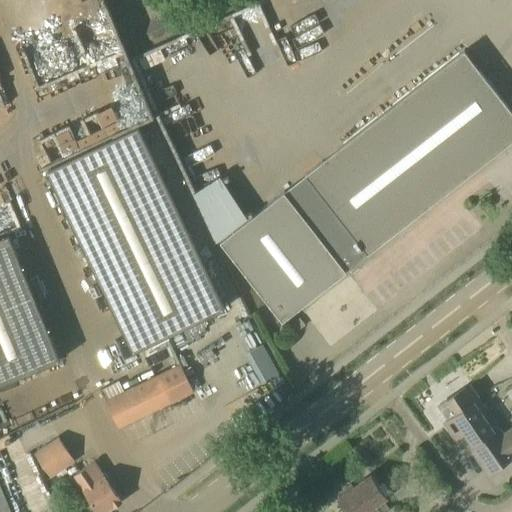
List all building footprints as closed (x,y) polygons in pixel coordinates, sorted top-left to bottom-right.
[(368,254),(511,141),(511,111),(464,50),(306,174),(368,254)] [(133,352),(224,308),(138,127),(47,170),(133,352)] [(283,321),(347,271),(285,191),(221,241),(283,321)] [(0,384),(59,360),(8,236),(0,239),(0,384)] [(194,391),(181,364),(158,376),(125,392),(106,401),(119,428),(171,403),(194,391)] [(435,384),(443,393),(453,384),(445,375),(435,384)] [(474,455),(488,475),(511,458),(511,429),(504,435),(497,425),(492,429),(481,414),(487,410),(469,385),(439,405),(449,420),(445,423),(455,439),(464,432),(473,445),(476,443),(481,450),(474,455)] [(51,477),(75,461),(59,438),(35,454),(51,477)] [(122,501),(103,473),(96,462),(75,476),(82,488),(99,511),(105,511),(114,506),(114,507),(122,501)] [(387,496),(372,475),(354,487),(352,484),(339,493),(342,497),(338,499),(347,511),(387,511),(390,510),(383,499),(387,496)] [(0,511),(11,511),(0,483),(0,511)]
